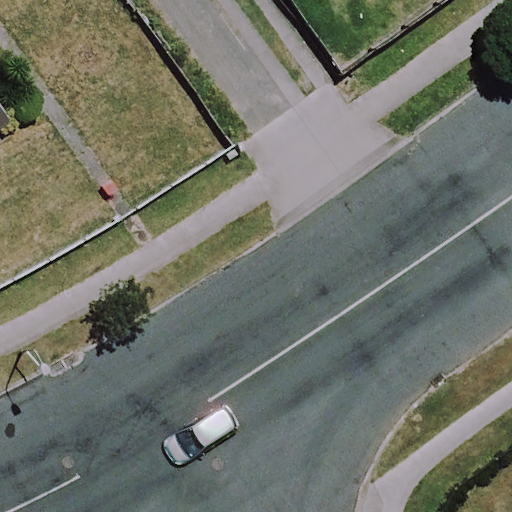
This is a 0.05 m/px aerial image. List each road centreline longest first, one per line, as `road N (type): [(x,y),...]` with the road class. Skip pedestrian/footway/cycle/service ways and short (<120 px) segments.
road 1 (residential): [(144,449),(511,195)]
road 2 (residential): [(8,511),(144,449)]
